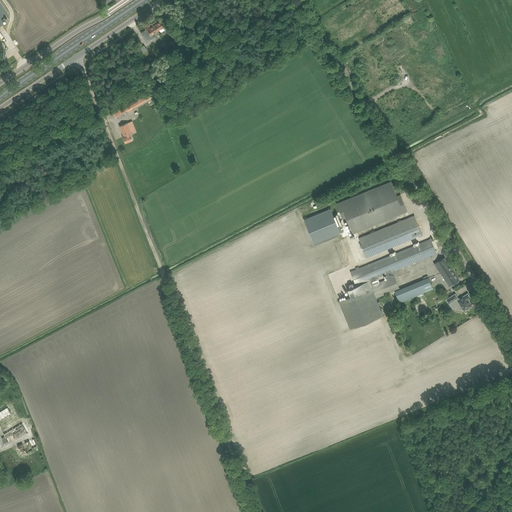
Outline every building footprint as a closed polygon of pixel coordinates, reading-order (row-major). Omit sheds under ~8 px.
[(0,0),(0,25),(4,23),(1,19),(9,13),(0,0)] [(177,22),(179,25),(184,21),(187,19),(182,12),(179,15),(175,9),(170,12),(175,18),(173,20),(176,23),(177,22)] [(157,26),(159,29),(161,32),(168,27),(164,22),(162,18),(153,23),(152,22),(151,23),(152,25),(153,26),(152,26),(154,28),(157,26)] [(142,33),(147,41),(155,36),(153,33),(159,29),(157,26),(154,28),(152,26),(153,26),(152,25),(151,23),(143,28),(143,29),(145,27),(147,30),(142,33)] [(135,107),(146,101),(151,98),(147,92),(113,112),(116,118),(135,107)] [(123,137),(125,142),(133,139),(131,134),(132,133),(128,122),(120,126),(124,136),(123,137)] [(347,219),(353,233),(407,211),(400,194),(397,196),(391,181),(337,203),(344,220),(347,219)] [(321,211),(304,218),(315,245),(331,238),(341,234),(340,232),(344,231),(341,224),(338,226),(331,208),(321,211)] [(359,238),(367,257),(421,235),(421,236),(422,235),(422,234),(414,215),(359,238)] [(351,271),(356,285),(347,289),(350,296),(338,301),(350,328),(383,315),(371,287),(373,287),(377,297),(400,288),(393,271),(432,255),(436,253),(431,239),(430,239),(430,238),(429,239),(425,241),(351,271)] [(434,263),(449,286),(459,279),(444,257),(434,263)] [(401,289),(395,291),(400,302),(405,300),(433,288),(428,277),(427,275),(423,277),(424,279),(401,289)] [(455,294),(446,299),(453,309),(456,307),(456,308),(457,308),(458,309),(460,309),(461,309),(462,309),(464,311),(472,305),(472,304),(470,302),(468,299),(469,298),(469,297),(470,297),(470,296),(469,296),(468,293),(461,298),(459,300),(455,294)] [(0,411),(0,421),(12,414),(8,407),(0,411)] [(2,438),(6,445),(18,438),(27,433),(25,428),(22,423),(4,434),(6,437),(2,438)] [(34,439),(18,446),(22,455),(34,450),(33,448),(37,446),(34,439)]
